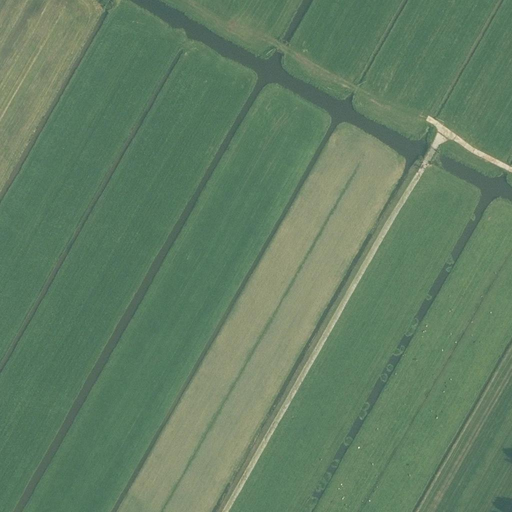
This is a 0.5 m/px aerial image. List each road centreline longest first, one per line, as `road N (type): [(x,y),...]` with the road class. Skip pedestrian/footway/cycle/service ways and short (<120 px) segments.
road 1 (track): [(225,511),(443,130)]
road 2 (track): [(511,170),(268,39)]
